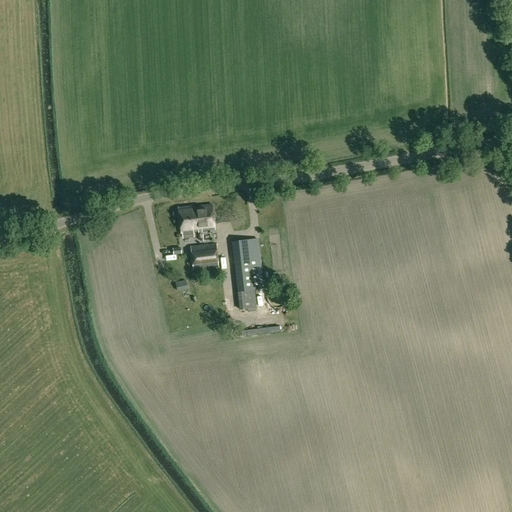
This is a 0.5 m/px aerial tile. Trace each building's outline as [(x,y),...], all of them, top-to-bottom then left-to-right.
[(193,231),(215,229),(213,205),(192,207),(192,206),(179,207),(181,234),(183,234),(183,236),(189,235),(189,233),(194,233),(193,231)] [(258,239),(233,242),(238,292),(254,290),(263,289),(258,239)] [(193,271),(219,267),(216,244),(191,246),(193,271)] [(186,280),(175,282),(178,291),(188,288),(186,280)] [(238,292),(240,310),(256,308),(254,290),(238,292)] [(282,306),(282,294),(271,294),(271,306),(282,306)]
